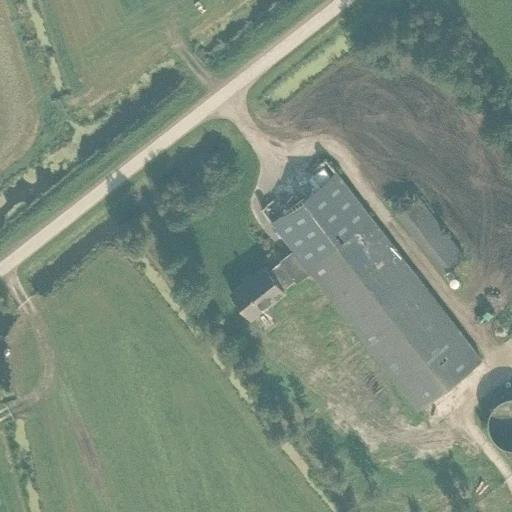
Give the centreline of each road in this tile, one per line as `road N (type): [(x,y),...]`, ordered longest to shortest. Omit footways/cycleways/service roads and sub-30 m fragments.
road 1 (unclassified): [(0,270),(344,0)]
road 2 (track): [(483,344),(501,367),(452,396),(511,474)]
